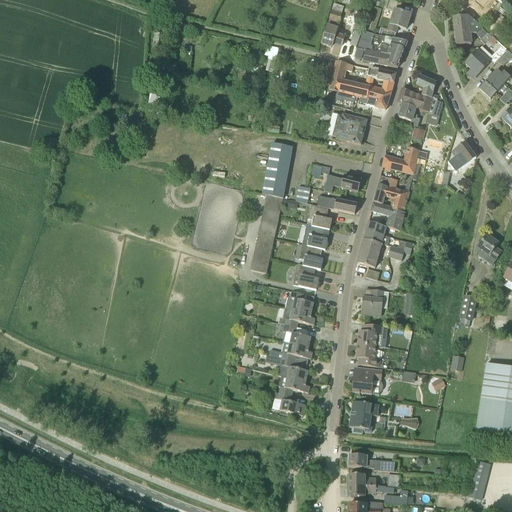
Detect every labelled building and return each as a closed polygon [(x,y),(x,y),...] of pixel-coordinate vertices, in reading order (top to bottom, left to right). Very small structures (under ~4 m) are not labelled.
[(465,0),(450,0),(474,21),(480,14),(465,0)] [(386,10),(394,12),(388,31),(396,34),(397,28),(406,31),(410,16),(398,13),(401,4),(389,1),(386,10)] [(333,5),(332,10),(321,45),(331,48),(332,45),(341,47),(345,36),(343,35),(341,38),(336,36),(338,30),(337,29),(342,13),(343,8),(333,5)] [(479,39),(481,40),(487,34),(476,23),(469,18),(453,19),(454,33),(468,32),(469,36),(470,36),(475,34),(479,39)] [(363,51),(365,51),(371,52),(391,57),(387,68),(397,70),(398,69),(407,44),(379,37),(374,36),(363,32),(360,41),(357,49),(363,51)] [(471,45),(470,36),(469,36),(468,32),(454,33),(456,47),(471,45)] [(480,41),(485,45),(488,42),(492,38),(487,34),(481,40),(480,41)] [(491,57),(481,48),(480,49),(480,50),(476,50),(476,53),(465,65),(471,71),(477,76),(491,62),(494,65),(497,62),(507,51),(502,46),(491,57)] [(276,63),(279,50),(270,48),(267,61),(276,63)] [(360,61),(363,51),(357,49),(354,59),(360,61)] [(371,52),(365,51),(363,62),(373,64),(373,65),(387,68),(391,57),(371,52)] [(511,55),(507,51),(497,62),(503,67),(511,57),(511,55)] [(191,58),(181,57),(180,70),(190,71),(191,58)] [(369,90),(362,88),(342,83),(345,72),(351,74),(353,67),(336,63),(329,92),(340,95),(341,94),(359,99),(359,100),(366,102),(369,90)] [(256,81),(259,69),(253,68),(250,80),(256,81)] [(374,72),(369,70),(367,79),(384,83),(382,93),(391,95),(393,85),(395,77),(395,76),(375,71),(374,72)] [(243,84),(246,72),(238,71),(236,82),(233,82),(231,89),(245,93),(247,85),(243,84)] [(490,101),(510,78),(504,72),(501,75),(497,71),(479,91),(490,101)] [(442,104),(437,103),(438,98),(432,96),(436,85),(419,78),(416,87),(423,90),(421,97),(431,100),(430,101),(432,102),(429,113),(428,115),(438,118),(442,104)] [(153,90),(167,93),(169,83),(154,80),(153,90)] [(385,112),(391,95),(382,93),(369,90),(366,102),(359,100),(358,104),(385,112)] [(431,100),(421,97),(421,98),(420,99),(402,93),(403,90),(402,90),(398,104),(403,106),(416,110),(429,113),(432,102),(430,101),(431,100)] [(499,101),(505,106),(511,98),(511,93),(509,91),(499,101)] [(352,113),(355,100),(330,93),(326,106),(352,113)] [(162,116),(165,98),(151,96),(148,113),(162,116)] [(399,118),(410,122),(409,126),(417,128),(420,120),(416,119),(417,117),(414,116),(416,110),(403,106),(399,118)] [(511,129),(511,107),(501,119),(511,129)] [(367,121),(342,115),(341,117),(338,116),(335,126),(364,134),(367,121)] [(336,138),(335,140),(361,147),(364,134),(335,126),(332,137),(336,138)] [(420,138),(423,139),(425,132),(414,129),(412,138),(420,141),(420,138)] [(282,199),(292,148),(271,144),(262,195),(282,199)] [(465,144),(452,154),(463,168),(476,159),(465,144)] [(413,175),(415,168),(417,160),(419,152),(407,149),(403,164),(384,159),(383,168),(409,174),(413,175)] [(361,181),(343,177),(342,183),(332,181),(330,187),(326,186),(324,192),(331,194),(333,187),(358,194),(361,181)] [(403,214),(408,194),(404,193),(395,191),(397,182),(387,179),(387,178),(380,177),(378,186),(373,204),(384,207),(386,199),(394,201),(392,210),(392,211),(403,214)] [(307,205),(310,191),(298,188),(295,203),(302,204),(307,205)] [(281,207),(282,200),(267,197),(250,271),(266,275),(281,207)] [(357,205),(336,200),(336,203),(320,199),(318,208),(328,210),(334,211),(354,216),(357,205)] [(286,208),(291,202),(282,200),(281,207),(286,208)] [(373,204),(371,213),(379,215),(389,218),(387,229),(386,229),(400,233),(404,214),(403,214),(392,211),(392,210),(373,204)] [(318,208),(310,206),(310,208),(307,221),(306,226),(322,230),(329,232),(332,221),(325,220),(327,210),(328,211),(328,210),(318,208)] [(386,229),(387,229),(368,223),(366,232),(384,237),(386,229)] [(308,242),(306,247),(318,250),(325,252),(327,241),(321,240),(322,230),(306,226),(303,241),(308,242)] [(382,246),(384,237),(366,232),(363,240),(382,246)] [(495,249),(498,245),(486,237),(477,250),(476,254),(477,258),(491,268),(501,253),(495,249)] [(363,240),(363,241),(364,241),(357,265),(375,270),(379,256),(381,256),(383,246),(382,246),(363,240)] [(405,248),(404,255),(410,256),(413,246),(399,242),(398,246),(405,248)] [(318,250),(306,247),(301,246),(298,261),(303,262),(302,267),(314,270),(320,272),(323,261),(316,260),(318,250)] [(405,248),(398,246),(397,250),(391,248),(388,258),(402,262),(404,255),(405,248)] [(511,292),(511,263),(502,281),(511,286),(511,292),(511,293),(511,292)] [(312,279),(314,270),(302,267),(297,266),(293,287),(316,292),(318,281),(312,279)] [(377,282),(380,274),(368,271),(366,279),(377,282)] [(361,316),(370,317),(370,312),(381,314),(384,293),(372,291),(371,299),(362,298),(361,316)] [(287,299),(285,309),(292,311),(311,315),(313,305),(302,302),(303,296),(291,293),(290,299),(287,299)] [(413,316),(415,294),(407,293),(405,315),(413,316)] [(477,300),(463,297),(458,321),(460,321),(459,326),(469,328),(470,323),(472,323),(477,300)] [(311,315),(292,311),(285,309),(285,310),(284,309),(281,320),(279,319),(278,325),(284,326),(296,329),(297,323),(308,326),(311,315)] [(286,333),(283,344),(289,345),(308,349),(311,339),(295,335),(296,329),(284,326),(282,332),(286,333)] [(357,346),(375,349),(377,336),(382,336),(383,328),(360,326),(367,327),(366,334),(359,333),(357,346)] [(308,349),(289,345),(283,344),(281,354),(277,353),(276,359),(293,363),(294,357),(306,360),(308,349)] [(375,349),(357,346),(356,359),(363,360),(362,367),(355,366),(378,369),(379,360),(374,360),(375,349)] [(308,373),(292,369),(293,363),(276,359),(273,359),(267,357),(265,364),(280,367),(278,378),(281,378),(281,377),(287,379),(306,383),(308,373)] [(461,372),(463,359),(454,358),(451,370),(461,372)] [(511,445),(511,369),(486,365),(481,401),(474,441),(511,445)] [(379,394),(381,381),(382,373),(355,370),(355,371),(361,371),(360,378),(354,378),(352,394),(371,396),(371,393),(379,394)] [(306,383),(287,379),(281,377),(281,378),(278,388),(280,389),(278,394),(291,397),(292,391),(303,394),(306,383)] [(445,388),(441,379),(430,384),(435,393),(445,388)] [(279,413),(281,413),(280,415),(287,417),(288,414),(303,418),(305,407),(290,403),(291,397),(278,394),(274,394),(273,400),(282,402),(279,413)] [(369,434),(371,432),(373,423),(370,423),(371,417),(377,418),(378,407),(353,403),(358,404),(357,411),(352,411),(349,428),(364,430),(366,433),(369,434)] [(394,464),(374,463),(368,462),(369,458),(349,456),(348,468),(382,471),(382,473),(394,474),(394,464)] [(482,501),(490,468),(477,464),(469,498),(482,501)] [(364,480),(364,476),(348,476),(348,487),(379,487),(379,485),(376,485),(376,480),(364,480)] [(388,476),(387,487),(398,488),(399,477),(388,476)] [(348,498),(364,498),(364,495),(376,495),(376,490),(379,490),(379,487),(348,487),(348,498)] [(384,497),(384,505),(399,506),(399,498),(384,497)]
